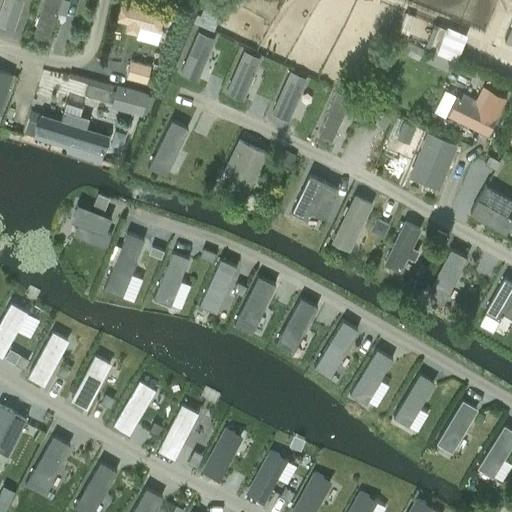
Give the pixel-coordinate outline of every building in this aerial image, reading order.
[(3,0),(0,11),(0,21),(12,25),(20,0),(3,0)] [(67,0),(43,0),(34,31),(48,35),(56,9),(64,12),(67,0)] [(138,24),(158,29),(163,14),(119,2),(115,17),(128,20),(125,29),(136,32),(138,24)] [(198,30),(180,70),(196,78),(214,38),(198,30)] [(244,50),(225,90),(242,97),(260,58),(244,50)] [(131,58),(126,76),(146,82),(151,64),(131,58)] [(0,69),(0,105),(11,73),(0,69)] [(290,71),(272,111),(288,118),(306,78),(290,71)] [(87,81),(84,92),(108,99),(112,87),(87,81)] [(118,84),(113,100),(117,101),(116,104),(142,111),(147,93),(118,84)] [(445,112),(487,133),(505,97),(482,85),(473,103),(455,94),(445,112)] [(337,92),(318,139),(333,145),(353,99),(337,92)] [(28,109),(21,131),(33,134),(65,144),(68,150),(99,160),(102,150),(107,134),(102,133),(85,128),(88,118),(78,114),(62,109),(59,119),(40,113),(28,109)] [(380,112),(375,123),(384,127),(389,116),(380,112)] [(171,119),(149,164),(164,172),(186,126),(171,119)] [(404,121),(398,135),(408,139),(414,125),(404,121)] [(424,178),(436,184),(453,142),(428,132),(416,159),(430,165),(424,178)] [(219,178),(245,191),(265,151),(239,139),(219,178)] [(285,151),(281,159),(291,164),(295,155),(285,151)] [(324,218),(339,188),(310,174),(292,211),(308,219),(311,212),(324,218)] [(511,198),(485,184),(469,213),(506,233),(511,221),(511,215),(507,213),(511,203),(511,198)] [(96,192),(92,203),(103,208),(108,197),(96,192)] [(355,195),(332,240),(348,248),(370,202),(355,195)] [(77,208),(73,218),(79,220),(75,232),(87,237),(86,239),(105,247),(111,233),(102,229),(107,215),(110,217),(111,216),(77,202),(76,203),(77,203),(75,207),(77,208)] [(385,261),(399,268),(406,254),(413,257),(417,249),(410,246),(419,227),(404,220),(385,261)] [(125,233),(106,278),(120,285),(131,259),(134,260),(143,240),(125,233)] [(450,245),(427,289),(441,296),(454,272),(457,273),(467,254),(450,245)] [(203,246),(200,255),(212,260),(215,251),(203,246)] [(172,249),(152,297),(153,297),(154,295),(169,301),(188,256),(172,249)] [(219,257),(198,302),(213,308),(224,283),(228,284),(236,264),(219,257)] [(511,279),(503,275),(484,310),(499,319),(502,313),(511,318),(511,279)] [(256,277),(236,324),(237,324),(238,322),(253,328),(272,284),(256,277)] [(237,279),(233,288),(242,292),(246,283),(237,279)] [(300,295),(276,339),(290,346),(303,322),(307,324),(317,305),(300,295)] [(9,301),(0,317),(0,353),(24,309),(9,301)] [(341,318),(315,360),(328,368),(343,344),(346,346),(357,328),(341,318)] [(51,330),(27,374),(42,382),(66,338),(51,330)] [(375,347),(350,390),(364,398),(378,374),(381,376),(392,357),(375,347)] [(18,353),(14,361),(22,365),(27,357),(18,353)] [(94,354),(70,399),(85,407),(109,363),(94,354)] [(61,364),(56,372),(64,376),(69,368),(61,364)] [(417,371),(392,414),(406,422),(420,398),(423,400),(434,381),(417,371)] [(138,379),(113,423),(128,431),(153,388),(138,379)] [(104,393),(99,401),(107,405),(112,397),(104,393)] [(435,441),(451,450),(477,407),(462,398),(435,441)] [(180,401),(156,447),(172,455),(196,410),(180,401)] [(0,403),(0,448),(6,451),(24,415),(0,403)] [(160,424),(152,420),(148,429),(156,433),(160,424)] [(476,466),(491,476),(511,442),(511,428),(503,423),(476,466)] [(224,425),(201,467),(217,476),(240,434),(224,425)] [(52,434),(27,477),(41,485),(55,460),(58,462),(69,444),(52,434)] [(269,447),(246,489),(262,498),(285,456),(269,447)] [(200,453),(192,449),(188,458),(196,462),(200,453)] [(99,459),(74,502),(87,510),(102,486),(105,488),(116,469),(99,459)] [(313,470),(290,511),(310,511),(329,479),(313,470)] [(145,485),(128,511),(147,511),(151,511),(161,495),(145,485)] [(284,485),(279,494),(287,498),(292,490),(284,485)] [(359,489),(346,511),(366,511),(375,498),(359,489)] [(416,497),(407,511),(427,511),(431,505),(416,497)] [(175,503),(170,511),(181,511),(184,508),(175,503)]
